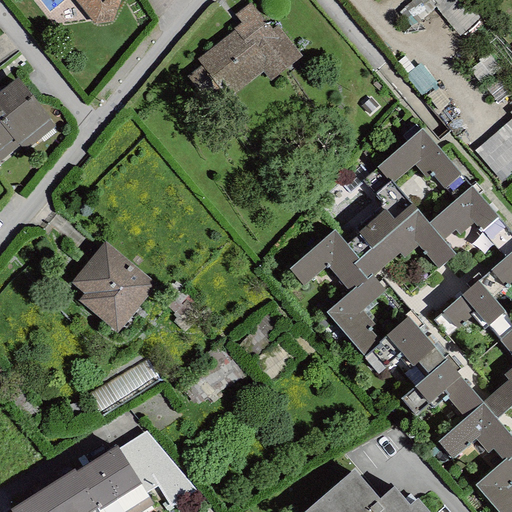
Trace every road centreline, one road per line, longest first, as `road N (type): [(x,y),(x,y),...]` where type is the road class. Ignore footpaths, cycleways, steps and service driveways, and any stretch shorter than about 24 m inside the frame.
road 1 (residential): [(91,134),(204,0)]
road 2 (residential): [(0,18),(91,134)]
road 3 (residential): [(0,244),(91,134)]
